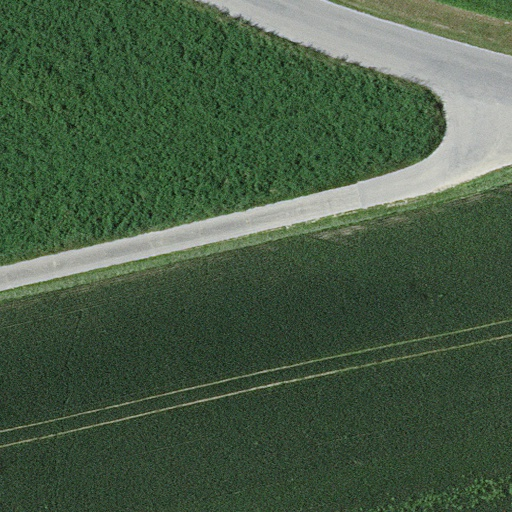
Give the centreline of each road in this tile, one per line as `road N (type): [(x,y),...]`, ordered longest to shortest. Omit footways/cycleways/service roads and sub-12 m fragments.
road 1 (track): [(0,278),(340,199),(465,160),(511,111)]
road 2 (unclassified): [(511,84),(271,0)]
